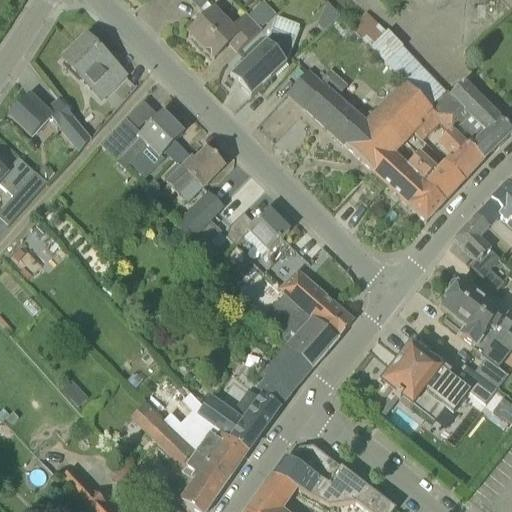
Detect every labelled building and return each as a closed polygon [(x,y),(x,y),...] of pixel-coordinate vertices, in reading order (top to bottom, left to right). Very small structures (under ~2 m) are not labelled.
[(188,0),(200,12),(211,0),(188,0)] [(511,0),(503,0),(511,8),(511,0)] [(274,17),(263,4),(251,15),(262,28),(274,17)] [(207,28),(194,41),(214,61),(229,47),(237,56),(262,32),(247,16),(233,29),(216,10),(202,24),(207,28)] [(294,40),(300,27),(278,18),(273,31),(294,40)] [(361,42),(372,53),(386,39),(376,28),(361,42)] [(267,44),(232,77),(231,79),(251,100),(287,66),(297,41),(272,31),(267,44)] [(64,63),(102,101),(125,77),(88,39),(64,63)] [(386,66),(406,86),(430,111),(444,98),(400,52),(386,66)] [(445,204),(407,168),(393,153),(398,147),(372,122),(368,127),(327,89),(326,90),(309,74),(290,95),(307,111),(306,112),(325,129),(427,224),(445,204)] [(372,122),(398,147),(412,133),(416,136),(435,116),(430,111),(406,86),(372,122)] [(435,116),(441,122),(451,132),(484,164),(484,165),(511,138),(511,134),(500,123),(463,86),(451,98),(451,99),(435,116)] [(52,120),(81,154),(92,141),(59,101),(47,112),(31,97),(10,119),(33,141),(52,120)] [(165,154),(174,163),(184,153),(176,144),(183,136),(164,116),(142,138),(126,122),(101,147),(126,172),(149,149),(160,160),(165,154)] [(423,142),(441,123),(441,122),(435,116),(416,136),(423,142)] [(455,161),(448,168),(441,175),(458,191),(484,164),(451,132),(438,145),(455,161)] [(184,153),(174,163),(182,171),(168,185),(179,196),(193,182),(203,192),(225,169),(207,151),(201,158),(198,155),(192,161),(184,153)] [(458,191),(441,175),(419,155),(407,168),(445,204),(458,191)] [(19,161),(17,163),(8,172),(25,187),(0,215),(0,221),(9,229),(47,186),(19,161)] [(0,187),(8,178),(0,170),(0,187)] [(511,192),(507,188),(488,208),(498,217),(511,231),(511,192)] [(191,242),(208,225),(194,211),(177,228),(191,242)] [(237,249),(250,235),(270,254),(290,234),(267,212),(254,226),(244,215),(231,229),(227,240),(237,249)] [(477,278),(495,295),(503,286),(489,273),(499,263),(478,241),(489,230),(476,220),(453,245),(483,272),(477,278)] [(354,324),(353,323),(299,275),(281,295),(314,325),(337,344),(354,324)] [(507,320),(462,286),(458,284),(454,285),(451,288),(451,292),(454,296),(442,312),(462,327),(459,330),(461,331),(457,336),(474,349),(472,352),(485,361),(475,375),(499,394),(509,381),(489,365),(502,348),(509,354),(511,350),(511,339),(500,330),(507,320)] [(264,318),(287,339),(306,318),(282,297),(264,318)] [(337,344),(314,325),(291,352),(313,372),(337,344)] [(411,348),(383,385),(399,397),(396,400),(411,411),(414,408),(435,424),(446,410),(454,416),(470,395),(488,409),(499,394),(475,375),(464,366),(453,381),(411,348)] [(249,457),(290,399),(313,372),(291,352),(267,382),(273,387),(264,400),(261,398),(258,401),(261,403),(245,427),(212,403),(206,412),(197,406),(203,413),(198,419),(249,457)] [(511,406),(504,400),(494,413),(511,427),(511,406)] [(177,421),(170,427),(201,460),(232,482),(249,457),(198,419),(203,413),(197,406),(192,402),(186,412),(202,424),(193,437),(177,421)] [(182,505),(192,511),(210,511),(232,482),(201,460),(170,427),(169,429),(148,407),(135,420),(164,449),(160,452),(168,462),(171,479),(181,488),(177,493),(186,501),(182,505)] [(356,505),(362,510),(373,495),(313,448),(300,450),(289,462),(285,459),(247,511),(281,511),(296,491),(329,509),(356,505)] [(87,511),(112,511),(73,470),(60,483),(87,511)] [(362,510),(364,511),(395,511),(396,511),(373,495),(362,510)]
